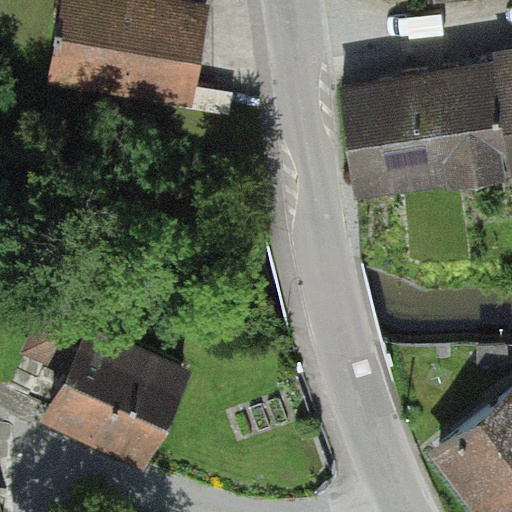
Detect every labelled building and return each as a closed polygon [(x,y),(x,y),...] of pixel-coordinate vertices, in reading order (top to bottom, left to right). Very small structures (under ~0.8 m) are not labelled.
[(203,8),(147,0),(63,0),(51,85),(189,105),(198,48),(203,8)] [(473,60),(327,79),(341,185),(492,165),(495,188),(511,185),(511,39),(471,45),(473,60)] [(175,364),(65,314),(22,409),(132,458),(175,364)] [(507,343),(479,343),(480,358),(507,357),(507,343)] [(511,511),(511,388),(439,444),(493,511),(511,511)]
